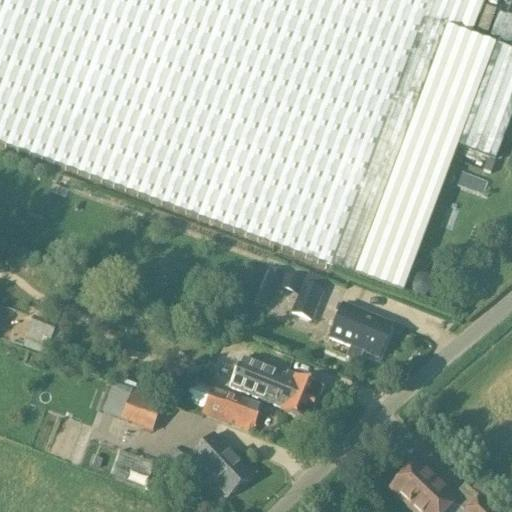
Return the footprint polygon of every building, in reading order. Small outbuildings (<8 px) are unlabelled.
[(0,0),(0,144),(62,167),(404,295),(459,148),(494,162),(511,114),(511,52),(470,36),(483,0),(0,0)] [(477,31),(487,35),(496,11),(486,8),(477,31)] [(511,45),(511,19),(499,14),(488,43),(510,51),(511,45)] [(291,313),(312,322),(325,293),(302,284),(291,313)] [(363,354),(379,360),(392,327),(343,307),(330,340),(352,349),(347,359),(359,364),(363,354)] [(55,333),(31,324),(24,343),(48,352),(55,333)] [(281,414),(308,425),(323,389),(295,378),(294,380),(242,359),(229,389),(282,410),(281,414)] [(186,405),(203,411),(201,417),(252,435),(262,409),(226,396),(195,383),(186,405)] [(164,402),(132,390),(120,422),(152,434),(164,402)] [(64,458),(77,463),(86,441),(72,436),(64,458)] [(190,459),(228,500),(252,478),(213,437),(190,459)] [(174,451),(154,470),(168,484),(188,465),(174,451)] [(114,456),(110,480),(146,487),(151,463),(114,456)] [(390,491),(411,511),(446,511),(457,500),(417,462),(390,491)] [(469,492),(477,499),(464,511),(505,511),(476,484),(469,492)]
